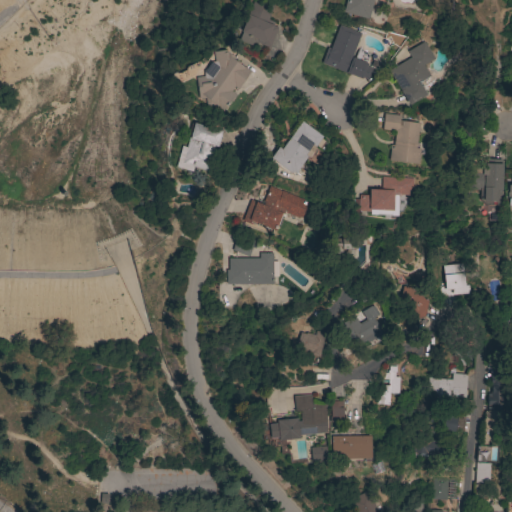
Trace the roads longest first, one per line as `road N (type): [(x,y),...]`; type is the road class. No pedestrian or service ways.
road 1 (residential): [(295,511),(206,410),(191,360),(192,300),(248,137),(299,44),(313,0)]
road 2 (residential): [(466,511),(478,378),(468,317)]
road 3 (residential): [(468,317),(440,319),(345,381)]
